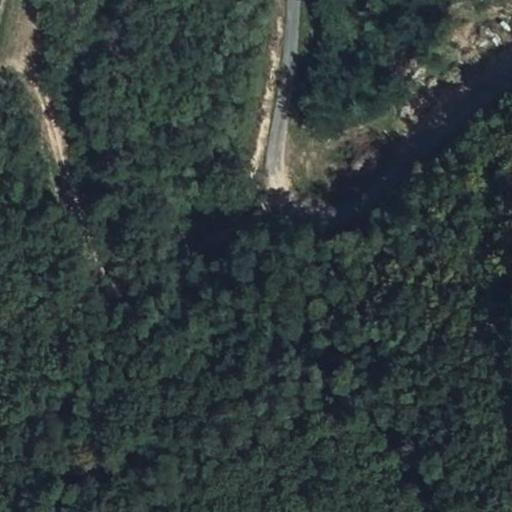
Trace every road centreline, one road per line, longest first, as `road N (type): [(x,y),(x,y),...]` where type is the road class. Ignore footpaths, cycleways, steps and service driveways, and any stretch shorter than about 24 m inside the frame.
road 1 (unclassified): [(511,77),(368,203),(325,224),(272,210),(264,170),(287,0)]
road 2 (track): [(0,478),(58,443),(131,308),(272,210)]
road 3 (track): [(33,72),(80,220),(131,308)]
